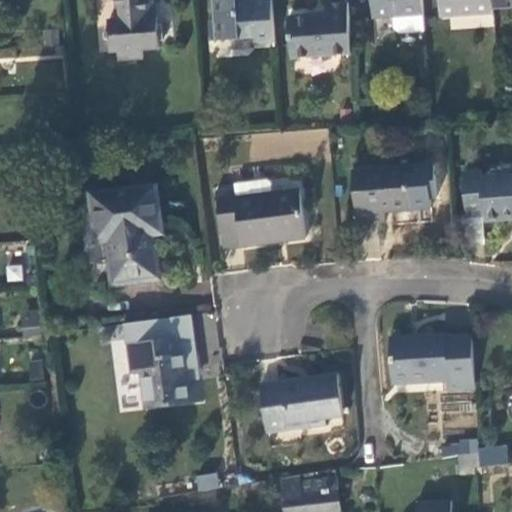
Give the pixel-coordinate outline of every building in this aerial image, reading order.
[(162,24),(161,16),(158,16),(149,17),(148,8),(154,7),(153,0),(121,0),(122,19),(112,19),(115,52),(122,51),(122,59),(145,58),(144,49),(164,48),(162,24)] [(157,0),(155,0),(153,0),(154,7),(148,8),(149,17),(158,16),(157,0)] [(258,48),(278,46),(274,0),(265,0),(254,1),(254,4),(241,5),(240,0),(216,0),(220,40),(257,37),(258,48)] [(427,32),(424,0),(375,0),(377,17),(397,16),(397,29),(403,33),(427,32)] [(443,0),(444,13),(496,9),(495,0),(443,0)] [(294,57),(353,53),(349,2),(328,4),(329,15),(316,16),(291,18),(294,57)] [(357,163),(357,171),(375,169),(374,161),(357,163)] [(375,169),(357,171),(362,222),(389,220),(389,210),(398,209),(417,207),(414,165),(375,169)] [(511,217),(511,172),(485,175),(484,169),(466,170),(470,216),(488,214),(488,219),(509,218),(511,217)] [(240,188),(239,188),(222,190),(229,248),(268,243),(267,238),(276,237),(289,235),(290,240),(311,237),(305,190),(278,194),(277,183),(273,180),(239,184),(240,188)] [(155,226),(164,224),(160,186),(99,196),(104,241),(115,239),(121,285),(162,278),(159,258),(156,233),(155,226)] [(164,224),(155,226),(156,233),(166,232),(164,224)] [(212,315),(194,316),(197,365),(215,363),(212,315)] [(31,336),(48,335),(46,319),(29,321),(31,336)] [(451,387),(479,386),(477,336),(450,337),(450,333),(429,334),(395,335),(397,380),(450,377),(451,387)] [(146,373),(151,409),(210,401),(207,378),(198,379),(196,363),(194,352),(188,353),(186,336),(132,343),(136,374),(146,373)] [(308,377),(264,383),(269,423),(291,420),(292,428),(331,423),(330,416),(346,414),(341,373),(308,377)] [(270,431),(292,428),(291,420),(269,423),(270,431)] [(463,443),(464,455),(480,453),(479,438),(462,440),(463,443)] [(55,443),(47,443),(47,461),(55,461),(55,443)] [(445,445),(445,458),(460,456),(464,455),(463,443),(445,445)] [(460,456),(458,468),(481,466),(485,466),(484,452),(480,453),(464,455),(460,456)] [(458,473),(482,475),(481,466),(458,468),(458,473)] [(217,473),(195,475),(196,491),(219,489),(217,473)] [(301,484),(301,476),(282,479),(283,486),(301,484)] [(301,484),(301,494),(292,495),(292,511),(340,511),(339,496),(338,479),(301,484)] [(292,511),(292,495),(301,494),(301,484),(283,486),(284,511),(292,511)] [(456,511),(456,499),(421,500),(421,511),(456,511)]
